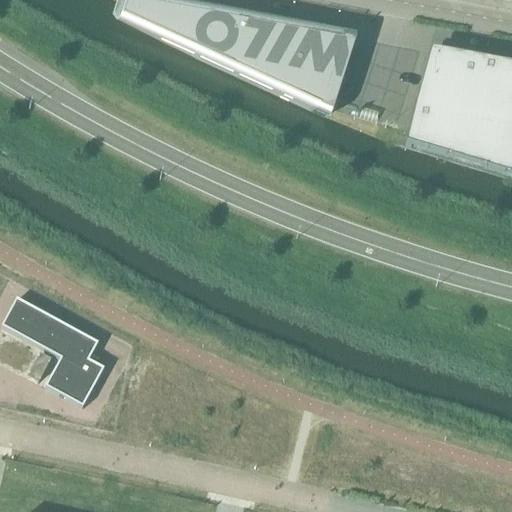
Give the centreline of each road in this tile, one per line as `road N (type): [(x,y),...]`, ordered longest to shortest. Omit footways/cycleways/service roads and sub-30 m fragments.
road 1 (primary): [(511,290),(287,217),(0,67)]
road 2 (unclassified): [(0,432),(328,504)]
road 3 (unclassified): [(375,0),(511,25)]
